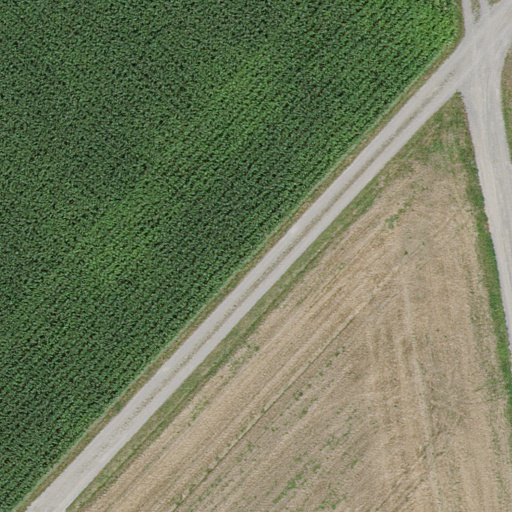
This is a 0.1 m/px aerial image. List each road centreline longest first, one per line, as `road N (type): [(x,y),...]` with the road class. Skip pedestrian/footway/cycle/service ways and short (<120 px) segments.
road 1 (track): [(30,511),(479,42)]
road 2 (track): [(511,265),(479,42)]
